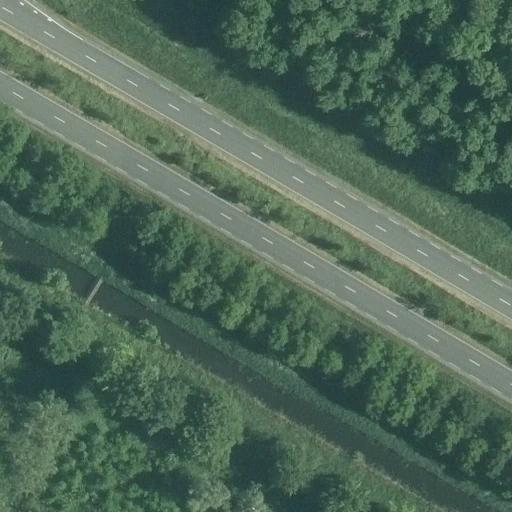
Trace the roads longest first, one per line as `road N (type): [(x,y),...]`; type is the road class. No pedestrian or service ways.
road 1 (primary): [(511,315),(0,7)]
road 2 (primary): [(0,82),(511,385)]
